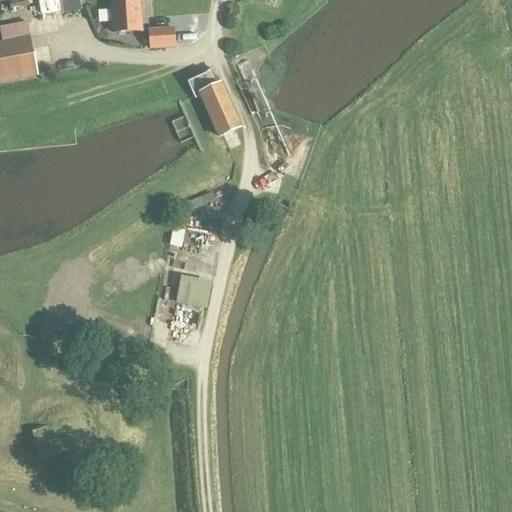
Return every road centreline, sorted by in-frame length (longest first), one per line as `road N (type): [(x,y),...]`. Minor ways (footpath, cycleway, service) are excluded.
road 1 (unclassified): [(202,381),(250,170),(246,120),(217,47),(221,0)]
road 2 (track): [(250,170),(208,170),(62,263),(0,276)]
road 3 (track): [(0,115),(160,71),(182,56)]
road 4 (track): [(208,511),(202,381)]
